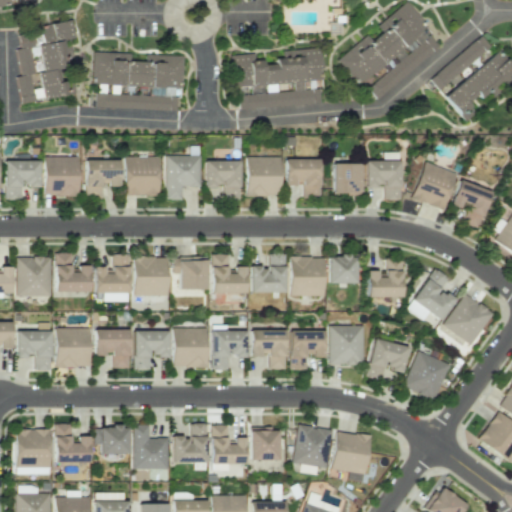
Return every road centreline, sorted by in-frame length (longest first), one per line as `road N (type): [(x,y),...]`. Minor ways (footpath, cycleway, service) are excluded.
road 1 (residential): [(0,399),(344,400),(408,425),(511,497)]
road 2 (residential): [(0,225),(369,225),(433,238),(511,290)]
road 3 (residential): [(511,9),(484,9),(380,106),(205,121)]
road 4 (residential): [(511,329),(379,511)]
road 5 (residential): [(205,121),(64,114),(0,123)]
